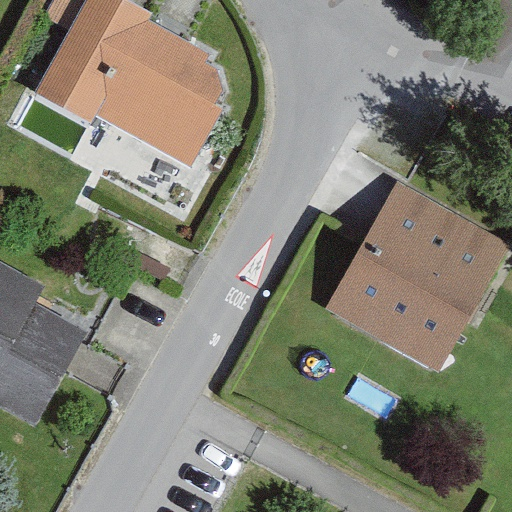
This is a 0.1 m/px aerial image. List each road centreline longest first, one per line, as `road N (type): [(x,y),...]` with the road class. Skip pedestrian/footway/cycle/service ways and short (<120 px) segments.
road 1 (residential): [(102,511),(314,125),(290,0)]
road 2 (unknown): [(307,79),(488,74),(511,40)]
